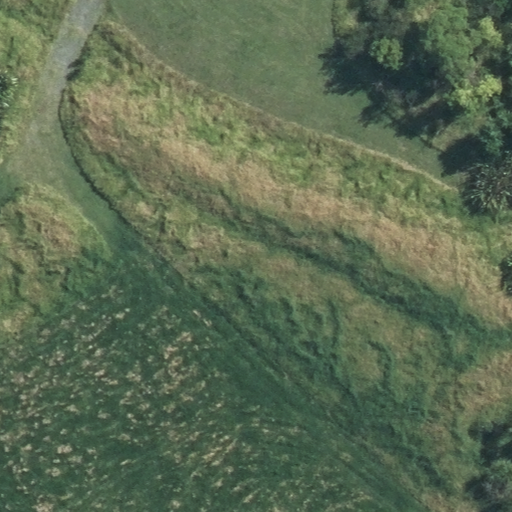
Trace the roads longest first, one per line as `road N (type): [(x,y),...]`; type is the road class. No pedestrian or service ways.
road 1 (track): [(281,0),(351,101),(455,280),(456,365),(428,433),(415,500),(420,511)]
road 2 (track): [(351,101),(57,243),(0,295)]
